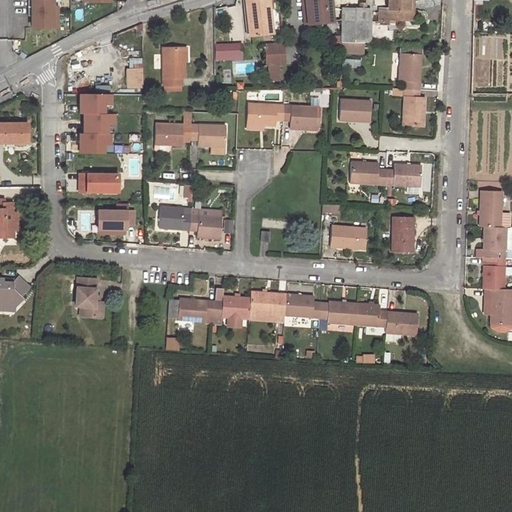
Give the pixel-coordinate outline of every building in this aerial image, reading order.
[(50,7),(50,0),(26,0),(27,28),(50,28),(50,27),(56,27),(56,7),(50,7)] [(245,0),(250,36),(272,33),(268,0),(245,0)] [(306,0),(309,23),(334,21),(343,20),(344,8),(332,7),(331,0),(306,0)] [(390,0),(390,10),(381,9),(380,23),(390,24),(390,19),(414,21),(415,4),(410,3),(410,0),(390,0)] [(368,9),(344,8),(343,20),(343,41),(364,42),(368,42),(368,9)] [(333,40),(333,51),(342,51),(342,41),(333,40)] [(342,51),(363,53),(364,42),(343,41),(342,41),(342,51)] [(255,46),(258,67),(268,65),(266,44),(255,46)] [(220,45),(221,59),(231,59),(231,45),(220,45)] [(231,45),(231,59),(243,58),(243,45),(231,45)] [(184,48),(163,48),(163,86),(182,86),(181,78),(184,78),(184,61),(184,48)] [(422,53),(401,52),(400,79),(405,80),(405,89),(421,90),(422,53)] [(346,67),(361,68),(361,60),(346,59),(346,67)] [(143,69),(127,69),(128,88),(143,88),(143,69)] [(405,89),(403,123),(424,124),(426,99),(420,98),(421,90),(405,89)] [(76,113),(80,113),(103,113),(103,104),(110,104),(110,94),(77,93),(76,113)] [(374,98),(343,96),(342,117),(374,120),(374,98)] [(284,103),(248,102),(247,123),(248,124),(264,124),(274,125),(275,118),(283,119),(283,114),(284,103)] [(291,125),(318,127),(320,105),(284,103),(283,114),(283,119),(291,119),(291,125)] [(184,123),(155,122),(154,144),(181,145),(182,139),(190,139),(190,123),(191,112),(185,112),(184,123)] [(103,113),(80,113),(80,133),(107,133),(107,124),(113,124),(113,113),(103,113)] [(226,147),(226,125),(190,123),(190,139),(198,139),(198,145),(226,147)] [(0,145),(28,145),(28,125),(0,125),(0,145)] [(107,133),(80,133),(76,133),(76,152),(103,153),(103,145),(109,145),(109,133),(107,133)] [(378,164),(352,161),(350,183),(385,186),(386,170),(378,169),(378,164)] [(421,188),(423,167),(395,165),(395,171),(386,170),(385,186),(421,188)] [(117,172),(79,173),(79,194),(117,194),(117,172)] [(185,184),(184,195),(188,195),(193,196),(193,185),(185,184)] [(501,194),(483,193),(482,228),(487,228),(500,228),(501,194)] [(5,199),(0,198),(0,233),(2,234),(2,236),(12,236),(12,230),(18,230),(18,212),(14,212),(14,202),(5,202),(5,199)] [(160,228),(191,229),(192,208),(161,206),(160,228)] [(222,214),(200,213),(200,208),(192,208),(191,229),(199,230),(198,236),(221,237),(222,214)] [(124,210),(95,210),(95,232),(125,231),(124,210)] [(415,220),(394,218),(391,253),(412,255),(415,220)] [(367,227),(332,225),(331,246),(366,249),(367,227)] [(487,228),(487,250),(481,250),(481,258),(494,258),(505,259),(506,229),(500,228),(487,228)] [(270,232),(260,231),(260,242),(269,243),(270,232)] [(494,267),(486,267),(485,288),(490,289),(504,289),(505,259),(494,258),(494,267)] [(4,278),(0,278),(0,308),(5,309),(5,304),(13,305),(15,307),(24,300),(22,297),(31,289),(21,278),(14,284),(4,283),(4,278)] [(97,281),(80,280),(78,307),(83,308),(83,317),(104,319),(105,303),(96,302),(97,281)] [(494,297),(493,324),(511,325),(511,307),(511,289),(504,289),(490,289),(490,297),(494,297)] [(285,293),(250,291),(249,297),(248,313),(284,315),(285,293)] [(284,315),(319,318),(320,302),(312,302),(313,295),(285,293),(284,315)] [(218,323),(219,318),(226,318),(226,326),(240,327),(240,319),(248,319),(248,313),(249,297),(222,295),(222,302),(213,301),(212,317),(212,323),(218,323)] [(176,321),(212,323),(212,317),(213,301),(177,299),(177,300),(176,319),(176,321)] [(176,319),(177,300),(168,300),(167,318),(176,319)] [(327,322),(355,324),(357,302),(328,300),(328,303),(320,302),(319,318),(318,330),(326,330),(327,322)] [(382,311),(382,304),(357,302),(355,324),(386,326),(387,311),(382,311)] [(416,334),(418,313),(387,311),(386,326),(386,332),(416,334)] [(284,315),(248,313),(248,319),(283,322),(284,315)] [(178,338),(166,338),(165,350),(177,350),(178,338)] [(356,355),(356,363),(373,364),(374,356),(356,355)]
